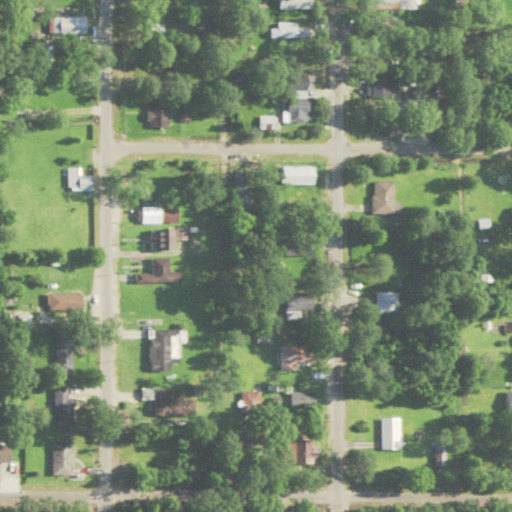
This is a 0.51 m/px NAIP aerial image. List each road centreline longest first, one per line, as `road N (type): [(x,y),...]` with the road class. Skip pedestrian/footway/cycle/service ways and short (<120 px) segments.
road 1 (residential): [(335,511),(336,0)]
road 2 (tertiary): [(104,511),(103,0)]
road 3 (residential): [(511,492),(104,486)]
road 4 (residential): [(511,145),(104,145)]
